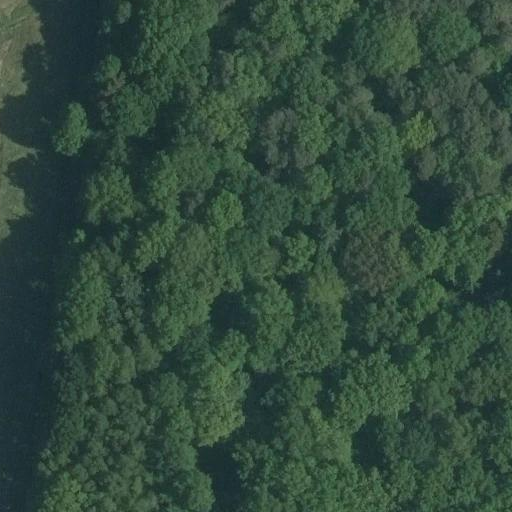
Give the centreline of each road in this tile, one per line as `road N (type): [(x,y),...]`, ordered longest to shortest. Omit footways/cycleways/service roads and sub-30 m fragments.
road 1 (track): [(107,0),(45,511)]
road 2 (track): [(77,246),(511,255)]
